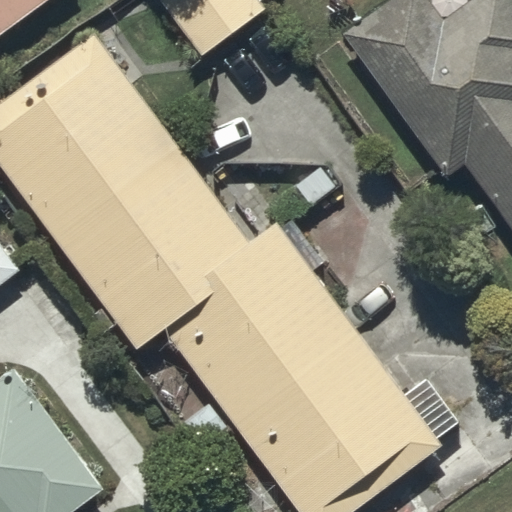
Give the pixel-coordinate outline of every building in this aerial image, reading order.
[(0,0),(0,30),(41,0),(0,0)] [(264,0),(167,0),(205,50),(266,3),(264,0)] [(435,0),(381,0),(345,27),(451,170),(468,157),(511,216),(511,0),(464,0),(446,14),(435,0)] [(96,25),(0,98),(0,153),(142,342),(169,322),(220,391),(178,423),(196,448),(238,417),(309,511),(350,511),(447,440),(442,433),(462,417),(429,373),(409,388),(316,264),(327,257),(295,215),(284,223),(279,216),(253,235),(96,25)] [(0,282),(25,264),(0,229),(0,282)] [(0,511),(66,511),(110,480),(20,359),(0,373),(0,511)]
